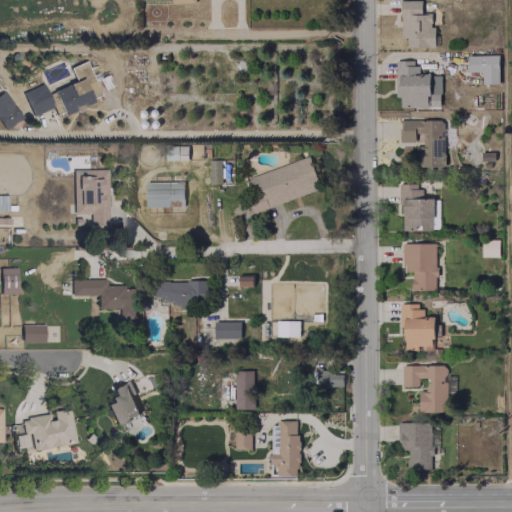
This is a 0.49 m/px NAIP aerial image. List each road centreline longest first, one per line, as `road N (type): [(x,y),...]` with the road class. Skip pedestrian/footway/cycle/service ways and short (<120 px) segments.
road 1 (tertiary): [(361,0),(365,501)]
road 2 (residential): [(0,249),(364,245)]
road 3 (secondary): [(0,505),(279,502)]
